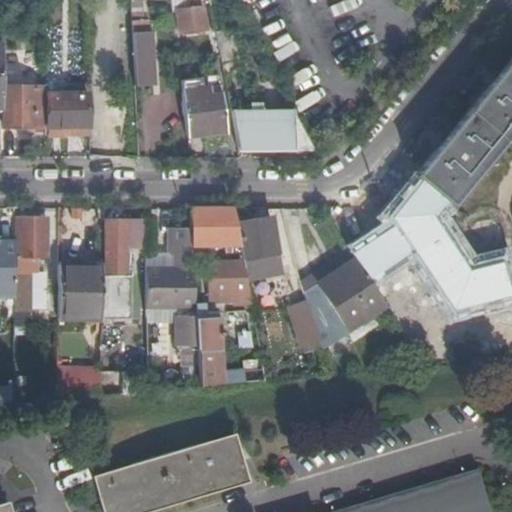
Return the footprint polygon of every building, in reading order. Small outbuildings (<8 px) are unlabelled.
[(205,27),(203,6),(177,10),(180,30),(205,27)] [(215,28),(223,70),(241,67),(233,25),(215,28)] [(132,32),(135,85),(153,84),(151,31),(138,32),(132,32)] [(438,148),(415,175),(450,204),(511,130),(511,59),(498,76),(494,72),(485,83),(490,87),(447,138),(442,134),(434,144),(438,148)] [(34,134),(44,134),(45,87),(4,87),(3,126),(33,126),(34,134)] [(47,126),(87,126),(87,94),(71,93),(71,88),(63,87),(63,93),(47,93),(47,126)] [(181,91),(186,135),(226,129),(222,94),(204,96),(203,88),(181,91)] [(106,96),(106,126),(122,126),(121,96),(106,96)] [(230,109),(238,149),(313,150),(292,110),(230,109)] [(0,146),(17,147),(16,130),(0,130),(0,146)] [(133,145),(123,145),(123,155),(132,155),(133,145)] [(231,208),(188,208),(189,228),(190,245),(223,245),(223,251),(229,251),(230,245),(239,245),(235,224),(232,212),(231,208)] [(235,224),(239,245),(240,256),(245,280),(279,274),(269,216),(235,224)] [(14,262),(13,262),(13,294),(13,299),(12,325),(27,325),(28,272),(35,272),(35,257),(45,257),(45,217),(16,218),(16,257),(14,257),(14,262)] [(140,219),(105,219),(104,272),(124,272),(125,243),(139,243),(140,219)] [(173,267),(144,266),(143,307),(172,307),(173,323),(175,346),(195,346),(194,322),(190,245),(189,228),(169,228),(168,255),(172,255),(173,267)] [(390,239),(355,263),(377,297),(413,273),(390,239)] [(0,294),(13,294),(13,262),(13,240),(2,240),(2,247),(0,247),(0,294)] [(245,280),(240,256),(205,256),(207,300),(228,299),(228,291),(236,291),(237,302),(249,302),(245,280)] [(319,345),(382,305),(377,297),(355,263),(352,259),(299,283),(304,299),(318,341),(319,345)] [(101,265),(56,265),(56,319),(100,320),(101,265)] [(115,283),(102,283),(102,309),(114,309),(115,283)] [(511,329),(511,313),(490,293),(482,301),(511,329)] [(318,341),(304,299),(286,306),(299,347),(318,341)] [(172,307),(143,307),(143,322),(173,323),(172,307)] [(194,322),(195,346),(198,385),(243,381),(242,370),(225,372),(220,374),(218,321),(194,322)] [(318,341),(299,347),(300,351),(319,345),(318,341)] [(100,393),(100,368),(69,368),(69,396),(100,393)] [(262,368),(242,370),(243,381),(264,380),(262,368)] [(234,434),(90,477),(101,511),(147,511),(247,482),(234,434)] [(488,511),(477,470),(335,511),(488,511)]
